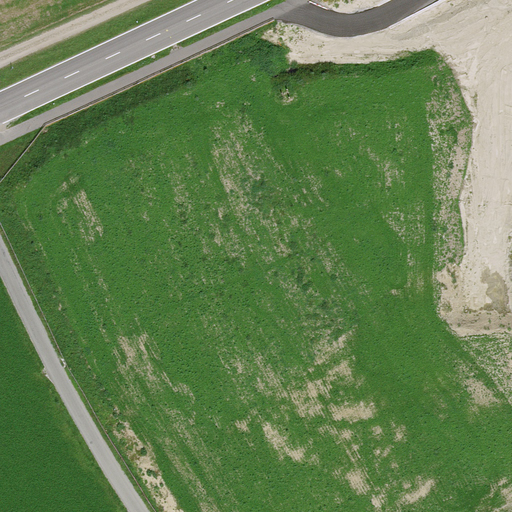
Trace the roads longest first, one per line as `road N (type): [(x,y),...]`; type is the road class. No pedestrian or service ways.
road 1 (unclassified): [(0,246),(71,396),(143,511)]
road 2 (secondary): [(0,109),(233,0)]
road 3 (track): [(141,0),(0,65)]
